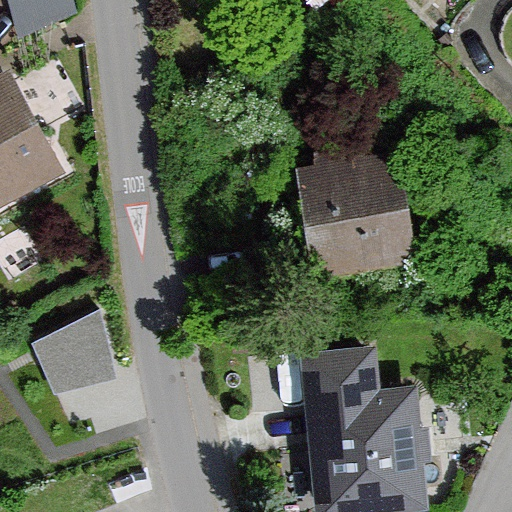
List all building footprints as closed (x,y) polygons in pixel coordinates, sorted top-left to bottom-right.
[(68,21),(59,0),(9,0),(26,39),(68,21)] [(0,208),(55,177),(0,79),(0,208)] [(303,168),(284,171),(301,277),(399,261),(382,156),(349,162),(347,146),(301,153),(303,168)] [(39,316),(51,377),(120,363),(108,302),(39,316)] [(368,355),(294,359),(302,511),(415,511),(408,393),(371,395),(368,355)]
